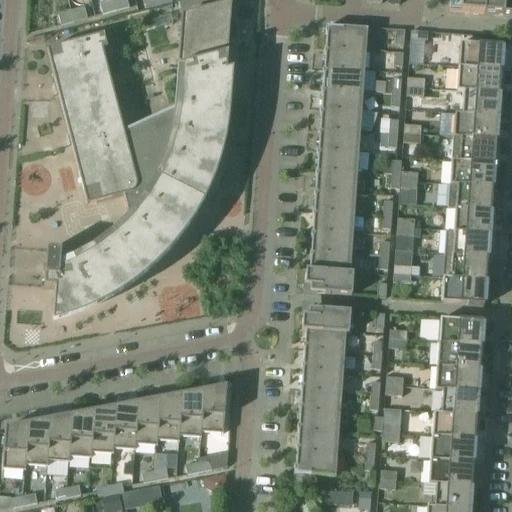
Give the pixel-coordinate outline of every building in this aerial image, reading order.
[(114,0),(112,1),(115,12),(128,9),(125,0),(114,0)] [(142,0),(145,10),(158,7),(156,0),(142,0)] [(511,0),(449,0),(448,13),(483,15),(511,17),(511,14),(511,12),(511,13),(511,4),(511,0)] [(102,16),(115,12),(112,1),(99,4),(102,16)] [(225,138),(231,72),(225,74),(230,3),(181,16),(174,110),(122,133),(101,51),(106,50),(102,36),(46,51),(68,137),(65,137),(68,147),(70,146),(86,207),(122,198),(127,218),(110,235),(91,249),(71,260),(59,265),(60,254),(46,252),(43,290),(54,291),(51,325),(77,317),(101,306),(124,293),(146,276),(168,255),(187,231),(203,204),(210,208),(210,209),(211,210),(225,179),(234,146),(232,145),(232,147),(224,145),(225,138)] [(70,12),(73,23),(86,20),(83,8),(70,12)] [(60,27),(73,23),(70,12),(57,15),(60,27)] [(325,49),(365,52),(366,31),(342,29),(325,28),(325,36),(326,36),(325,49)] [(403,46),(404,32),(395,32),(394,46),(403,46)] [(427,34),(410,32),(409,41),(426,42),(427,34)] [(457,69),(500,72),(502,48),(459,44),(457,69)] [(363,73),(365,52),(325,49),(325,50),(324,50),(323,57),(324,57),(323,70),(363,73)] [(401,69),(402,55),(394,54),(393,68),(401,69)] [(498,96),(500,72),(457,69),(456,92),(498,96)] [(362,93),(363,73),(323,70),(323,71),(322,70),(322,77),(323,77),(322,90),(362,93)] [(406,89),(423,90),(424,81),(407,80),(406,89)] [(399,96),(400,82),(392,81),(391,95),(399,96)] [(422,99),(423,90),(406,89),(405,98),(422,99)] [(360,113),(362,93),(322,90),(322,91),(321,91),(320,97),(321,97),(321,110),(360,113)] [(496,119),(498,96),(456,92),(456,93),(463,93),(461,116),(454,115),(454,116),(496,119)] [(398,110),(399,96),(391,95),(390,109),(398,110)] [(359,134),(360,113),(321,110),(320,111),(319,111),(319,118),(320,118),(319,131),(359,134)] [(495,142),(496,119),(454,116),(452,139),(495,142)] [(396,136),(397,122),(389,122),(388,136),(396,136)] [(403,135),(420,137),(420,128),(403,126),(403,135)] [(357,154),(359,134),(319,131),(319,132),(318,132),(317,138),(319,138),(318,151),(357,154)] [(419,146),(420,137),(403,135),(402,144),(419,146)] [(395,150),(396,136),(388,136),(387,150),(395,150)] [(493,166),(495,142),(452,139),(451,163),(493,166)] [(356,174),(357,154),(318,151),(318,152),(316,152),(316,158),(317,158),(316,171),(356,174)] [(400,163),(398,163),(392,163),(391,177),(399,177),(400,163)] [(491,189),(493,166),(451,163),(449,186),(491,189)] [(354,195),(356,174),(316,171),(316,172),(315,172),(314,179),(316,179),(315,192),(354,195)] [(399,183),(416,184),(417,175),(400,174),(399,183)] [(398,191),(399,177),(391,177),(390,191),(393,191),(398,191)] [(416,193),(416,184),(399,183),(399,192),(416,193)] [(490,213),(491,189),(449,186),(449,187),(456,187),(454,210),(490,213)] [(353,215),(354,195),(315,192),(315,193),(313,193),(313,199),(314,199),(313,212),(353,215)] [(391,218),(392,204),(383,203),(382,217),(391,218)] [(488,236),(490,213),(454,210),(453,233),(446,233),(445,233),(488,236)] [(352,235),(353,215),(313,212),(313,213),(312,213),(311,219),(313,220),(312,233),(352,235)] [(390,232),(391,218),(382,217),(381,231),(390,232)] [(396,229),(413,231),(414,222),(397,220),(396,229)] [(412,240),(413,231),(396,229),(395,238),(412,240)] [(350,256),(352,235),(312,233),(310,233),(310,240),(311,240),(310,253),(350,256)] [(486,259),(488,236),(445,233),(444,256),(486,259)] [(388,258),(389,245),(380,244),(379,258),(388,258)] [(349,276),(350,256),(310,253),(310,254),(309,254),(308,260),(310,260),(309,272),(305,272),(305,273),(352,276),(349,276)] [(485,283),(486,259),(444,256),(442,280),(485,283)] [(387,272),(388,258),(379,258),(378,272),(387,272)] [(393,276),(410,277),(410,268),(393,267),(393,276)] [(350,298),(352,276),(305,273),(304,287),(310,288),(309,294),(316,295),(324,296),(350,298)] [(409,286),(410,277),(393,276),(392,285),(409,286)] [(483,307),(485,283),(442,280),(440,304),(483,307)] [(385,300),(386,286),(377,286),(376,300),(385,300)] [(301,332),(348,335),(349,314),(323,312),(314,311),(314,312),(308,311),(308,318),(302,318),(301,332)] [(383,330),(384,316),(375,315),(374,329),(383,330)] [(437,345),(480,348),(482,323),(439,320),(437,345)] [(348,336),(348,335),(301,332),(301,333),(305,333),(304,345),(302,345),(302,351),(303,351),(303,352),(343,355),(344,336),(348,336)] [(388,341),(405,342),(406,333),(389,332),(388,341)] [(404,351),(405,342),(388,341),(387,350),(404,351)] [(381,358),(382,344),(373,343),(372,357),(381,358)] [(478,371),(480,348),(437,345),(436,368),(478,371)] [(342,376),(343,355),(303,352),(302,365),(301,365),(301,372),(302,372),(302,373),(342,376)] [(380,372),(381,358),(372,357),(371,371),(380,372)] [(477,395),(478,371),(436,368),(434,392),(477,395)] [(340,396),(342,376),(302,373),(301,386),(300,386),(299,392),(300,392),(300,393),(340,396)] [(385,388),(402,389),(402,380),(385,379),(385,388)] [(378,399),(379,384),(370,384),(369,398),(378,399)] [(203,392),(199,440),(200,440),(200,434),(222,436),(225,388),(223,388),(222,394),(204,393),(204,391),(203,392)] [(401,398),(402,389),(385,388),(384,397),(401,398)] [(178,438),(199,440),(203,392),(202,392),(201,398),(182,397),(182,396),(181,396),(177,444),(178,444),(178,438)] [(475,418),(477,395),(434,392),(441,393),(440,415),(432,415),(475,418)] [(339,416),(340,396),(300,393),(299,406),(298,406),(298,412),(299,412),(299,413),(339,416)] [(157,442),(177,444),(181,396),(180,396),(179,402),(160,401),(160,400),(159,400),(155,448),(156,448),(157,442)] [(377,412),(378,399),(369,398),(368,412),(377,412)] [(135,446),(155,448),(159,400),(158,400),(157,406),(138,405),(139,404),(137,404),(133,452),(134,452),(135,446)] [(113,451),(133,452),(137,404),(136,404),(135,410),(117,409),(117,408),(115,408),(111,456),(112,456),(113,451)] [(91,455),(111,456),(115,408),(114,408),(114,414),(95,413),(95,412),(93,412),(89,460),(90,460),(91,455)] [(69,459),(89,460),(93,412),(92,412),(92,418),(73,417),(73,416),(71,416),(67,464),(68,464),(69,459)] [(337,436),(339,416),(299,413),(298,426),(297,426),(296,433),(298,433),(297,434),(337,436)] [(473,441),(475,418),(432,415),(431,438),(473,441)] [(47,463),(67,464),(71,416),(70,417),(70,423),(51,421),(51,420),(49,420),(46,468),(47,463)] [(382,419),(379,419),(374,419),(373,433),(381,433),(382,425),(382,419)] [(25,467),(46,468),(49,420),(48,421),(48,427),(29,425),(29,424),(27,425),(24,472),(24,473),(25,467)] [(1,471),(24,472),(27,425),(26,425),(26,431),(7,429),(7,428),(4,429),(1,471)] [(381,434),(398,436),(399,427),(382,425),(381,433),(381,434)] [(336,457),(337,436),(297,434),(297,447),(295,447),(295,453),(296,453),(296,454),(336,457)] [(398,445),(398,436),(381,434),(381,443),(398,445)] [(472,465),(473,441),(431,438),(429,462),(472,465)] [(374,460),(374,446),(366,445),(365,459),(374,460)] [(334,478),(336,457),(296,454),(295,467),(294,467),(293,475),(310,476),(310,477),(334,478)] [(373,474),(374,460),(365,459),(364,473),(373,474)] [(197,464),(199,474),(211,472),(209,462),(197,464)] [(470,488),(472,465),(429,462),(427,485),(470,488)] [(186,477),(199,474),(197,464),(184,467),(186,477)] [(153,473),(155,483),(167,480),(165,470),(153,473)] [(143,485),(155,483),(153,473),(141,475),(143,485)] [(378,481),(395,483),(396,474),(379,473),(378,481)] [(226,475),(204,479),(205,488),(213,494),(225,491),(226,475)] [(394,492),(395,483),(378,481),(377,491),(394,492)] [(123,495),(122,492),(121,485),(109,487),(110,497),(123,495)] [(468,511),(470,488),(427,485),(427,486),(435,486),(433,509),(426,508),(426,509),(468,511)] [(66,489),(68,499),(80,497),(78,487),(66,489)] [(98,500),(110,497),(109,487),(96,490),(98,500)] [(55,502),(68,499),(66,489),(53,492),(55,502)] [(359,493),(358,505),(369,506),(370,494),(359,493)] [(22,498),(24,508),(36,505),(34,496),(22,498)] [(118,497),(103,500),(105,511),(115,511),(121,511),(118,497)] [(11,510),(24,508),(22,498),(9,500),(11,510)]
